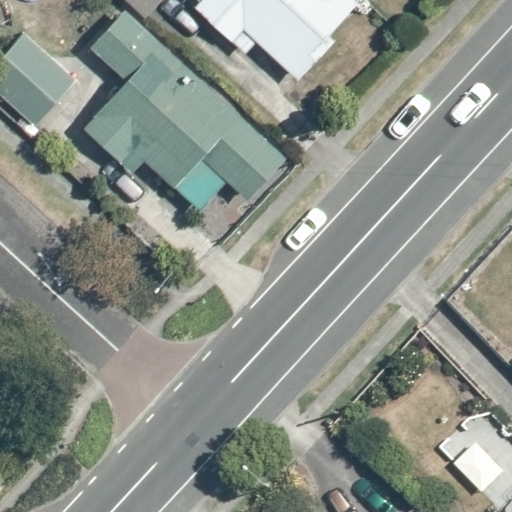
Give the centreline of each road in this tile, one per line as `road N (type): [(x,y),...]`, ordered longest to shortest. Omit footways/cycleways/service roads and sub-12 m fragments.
road 1 (residential): [(194,420),(511,79)]
road 2 (residential): [(194,420),(0,245)]
road 3 (residential): [(110,511),(194,420)]
